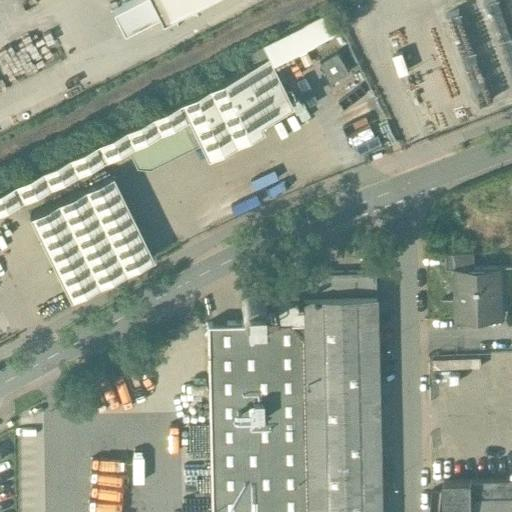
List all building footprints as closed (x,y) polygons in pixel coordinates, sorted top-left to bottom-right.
[(153,0),(161,14),(188,0),(153,0)] [(511,36),(498,0),(484,0),(511,73),(511,36)] [(493,98),(459,8),(446,12),(480,102),(493,98)] [(338,50),(319,61),(331,81),(350,70),(338,50)] [(268,56),(0,187),(0,207),(187,115),(207,155),(263,128),(260,122),(293,106),(268,56)] [(112,172),(29,213),(70,296),(153,255),(112,172)] [(473,252),(445,252),(446,269),(454,269),(453,267),(454,267),(473,267),(473,252)] [(473,267),(454,267),(454,269),(455,320),(478,319),(477,312),(495,312),(495,266),(473,267)] [(374,272),(301,272),(301,295),(306,511),(374,511),(379,511),(374,272)] [(269,296),(270,320),(206,322),(210,511),(306,511),(301,295),(269,296)] [(253,295),(250,295),(247,296),(245,297),(242,301),(240,304),(240,307),(240,309),(241,311),(242,314),(244,316),(245,317),(248,319),(253,320),(256,319),(258,318),(260,317),(262,316),(264,314),(265,311),(265,309),(266,307),(265,304),(264,302),(264,300),(262,298),(259,296),(256,295),(253,295)] [(471,498),(471,480),(442,481),(442,511),(471,511),(471,498)] [(511,511),(511,497),(471,498),(471,511),(511,511)]
